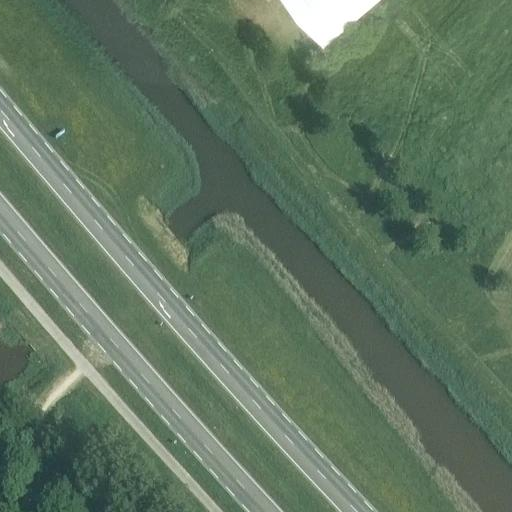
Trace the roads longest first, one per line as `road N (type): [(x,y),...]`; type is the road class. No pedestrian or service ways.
road 1 (primary): [(358,511),(160,298),(0,104)]
road 2 (primary): [(0,217),(260,511)]
